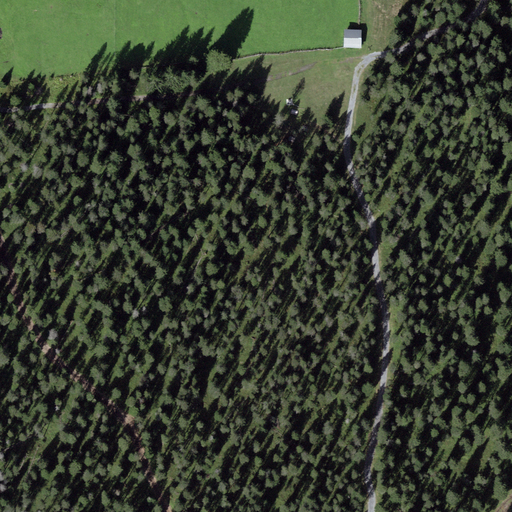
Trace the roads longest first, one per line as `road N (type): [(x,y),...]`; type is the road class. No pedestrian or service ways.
road 1 (track): [(368,511),(385,328),(371,220),(346,153)]
road 2 (track): [(0,236),(41,346),(127,415),(166,511)]
road 3 (track): [(165,95),(0,107)]
road 4 (track): [(483,4),(367,59)]
